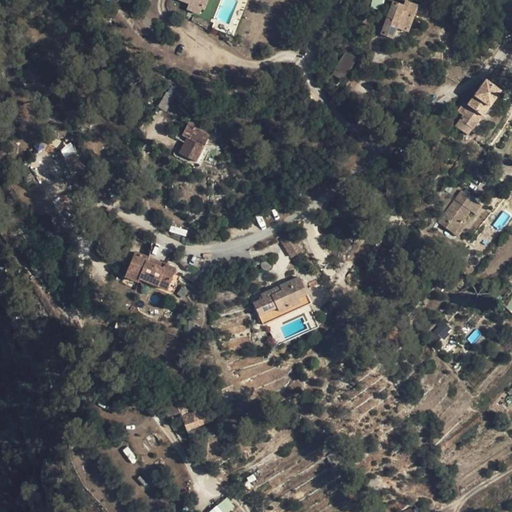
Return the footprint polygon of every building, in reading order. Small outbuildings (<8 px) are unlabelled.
[(382,0),(372,0),(370,8),(379,10),(382,0)] [(380,35),(392,39),(396,29),(407,33),(417,5),(405,0),(403,5),(392,1),(386,17),(384,24),(380,35)] [(377,21),(384,24),(386,17),(380,14),(377,21)] [(229,25),(216,19),(213,28),(225,33),(229,25)] [(346,76),(356,60),(346,54),(343,59),(336,69),(346,76)] [(332,67),(336,69),(343,59),(338,56),(332,67)] [(332,67),(330,71),(343,80),(346,76),(336,69),(332,67)] [(219,70),(206,71),(208,84),(220,83),(219,70)] [(495,71),(485,80),(477,90),(473,96),(467,105),(463,102),(457,111),(462,115),(458,120),(472,130),(500,91),(490,84),(499,75),(495,71)] [(165,112),(173,100),(164,94),(157,107),(165,112)] [(472,130),(458,120),(454,126),(469,135),(472,130)] [(187,138),(179,154),(196,163),(204,147),(203,147),(211,134),(188,121),(182,135),(187,138)] [(78,152),(66,157),(74,174),(85,169),(78,152)] [(377,197),(383,188),(377,185),(371,194),(377,197)] [(461,190),(437,223),(453,234),(462,222),(470,211),(475,215),(482,205),(461,190)] [(462,222),(453,234),(457,237),(466,225),(462,222)] [(511,232),(477,274),(489,284),(511,257),(511,232)] [(289,233),(280,240),(291,257),(301,250),(289,233)] [(135,252),(125,277),(138,283),(140,279),(166,291),(175,269),(165,264),(163,269),(147,261),(149,257),(135,252)] [(165,264),(149,257),(147,261),(163,269),(165,264)] [(458,271),(467,277),(474,268),(465,262),(458,271)] [(252,304),(263,325),(311,303),(299,277),(260,295),(263,299),(252,304)] [(437,293),(446,284),(442,280),(434,290),(437,293)] [(148,329),(122,322),(118,337),(145,343),(148,329)] [(451,330),(446,325),(435,337),(440,342),(451,330)] [(119,338),(106,334),(104,340),(116,345),(119,338)] [(210,422),(204,407),(190,413),(184,398),(180,400),(177,395),(167,399),(174,415),(179,413),(186,431),(188,436),(199,432),(198,427),(210,422)] [(122,450),(131,463),(137,458),(128,446),(122,450)] [(332,452),(325,456),(332,467),(339,463),(332,452)] [(230,511),(233,510),(222,499),(209,511),(230,511)]
